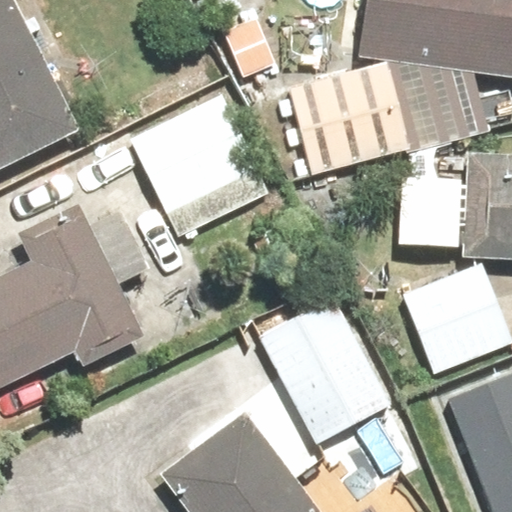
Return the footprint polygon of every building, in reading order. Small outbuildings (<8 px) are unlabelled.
[(0,0),(0,171),(69,138),(0,0)] [(511,0),(358,0),(349,62),(511,88),(511,0)] [(395,73),(297,93),(314,181),(413,161),(395,73)] [(229,97),(137,141),(185,243),(278,199),(229,97)] [(511,163),(463,160),(456,265),(511,268),(511,163)] [(23,271),(0,281),(0,390),(67,358),(75,375),(136,346),(71,212),(9,242),(23,271)] [(511,335),(486,267),(407,297),(437,375),(511,346),(511,335)] [(342,299),(264,339),(321,449),(399,409),(342,299)] [(511,511),(511,379),(444,403),(481,511),(511,511)] [(306,511),(237,418),(150,482),(172,511),(306,511)]
